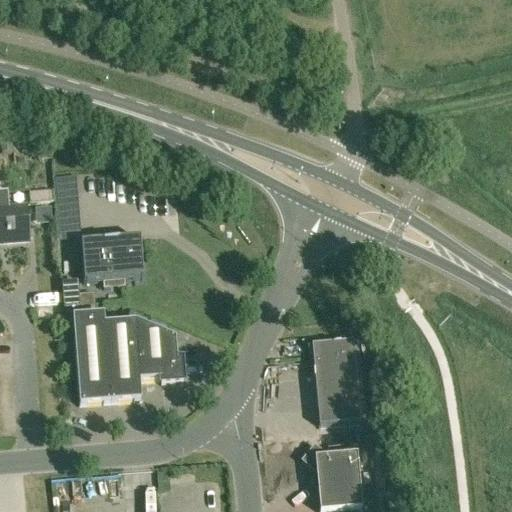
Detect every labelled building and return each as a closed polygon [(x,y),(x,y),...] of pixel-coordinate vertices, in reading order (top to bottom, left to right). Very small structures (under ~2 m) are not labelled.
[(76,180),(56,181),(59,228),(79,226),(76,180)] [(0,246),(28,245),(25,212),(8,213),(7,194),(0,194),(0,246)] [(52,205),(51,194),(28,196),(29,207),(52,205)] [(51,227),(50,211),(35,213),(36,228),(51,227)] [(142,283),(139,242),(80,247),(83,287),(102,286),(103,293),(124,291),(124,284),(142,283)] [(65,308),(80,308),(79,284),(64,285),(65,308)] [(103,318),(71,321),(78,410),(141,405),(139,387),(160,385),(160,389),(174,388),(181,379),(180,365),(176,366),(174,342),(134,326),(104,328),(103,318)] [(359,427),(352,346),(324,349),(324,345),(306,346),(309,372),(313,372),(319,431),(359,427)] [(361,511),(356,459),(326,461),(317,455),(311,456),(307,461),(307,468),(315,474),(318,511),(361,511)]
